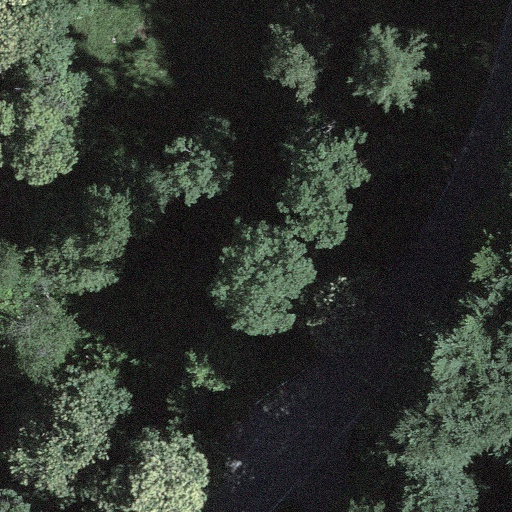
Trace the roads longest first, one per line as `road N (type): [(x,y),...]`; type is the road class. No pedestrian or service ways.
road 1 (tertiary): [(313,418),(441,236),(511,70)]
road 2 (tertiary): [(234,511),(313,418)]
